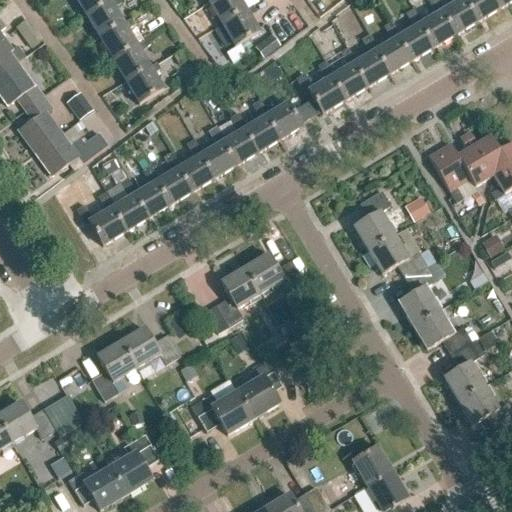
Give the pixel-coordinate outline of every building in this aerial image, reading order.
[(73,0),(85,19),(109,5),(106,0),(73,0)] [(217,0),(207,6),(221,28),(244,14),(235,0),(217,0)] [(403,0),(394,6),(402,19),(404,17),(413,13),(405,0),(403,0)] [(433,0),(426,5),(435,19),(439,16),(453,40),(475,27),(461,3),(457,6),(453,0),(433,0)] [(488,0),(466,0),(465,1),(464,0),(453,0),(457,6),(461,3),(475,27),(497,14),(488,0)] [(511,0),(488,0),(497,14),(511,4),(511,0)] [(116,1),(109,5),(85,19),(98,41),(122,26),(113,11),(120,7),(116,1)] [(248,20),(254,16),(251,10),(244,14),(221,28),(234,51),(258,36),(248,20)] [(439,16),(435,19),(421,27),(413,13),(404,17),(413,32),(417,30),(431,53),(453,40),(439,16)] [(43,44),(27,22),(15,31),(31,52),(43,44)] [(129,22),(122,26),(98,41),(111,63),(135,48),(126,32),(132,28),(129,22)] [(0,32),(3,31),(0,26),(0,79),(16,67),(8,56),(10,54),(0,39),(0,32)] [(417,30),(413,32),(399,40),(391,26),(382,31),(391,45),(395,43),(409,66),(431,53),(417,30)] [(293,32),(285,37),(288,42),(296,37),(293,32)] [(395,43),(391,45),(377,53),(369,39),(361,44),(369,58),(373,56),(388,79),(409,66),(395,43)] [(266,41),(258,45),(267,59),(274,55),(266,41)] [(142,44),(135,48),(111,63),(124,84),(148,70),(139,54),(145,50),(142,44)] [(178,68),(186,63),(181,53),(172,58),(178,68)] [(373,56),(369,58),(355,67),(346,53),(338,57),(347,72),(352,69),(366,93),(388,79),(373,56)] [(352,69),(347,72),(334,79),(326,65),(317,70),(326,84),(330,82),(344,106),(366,93),(352,69)] [(152,76),(158,72),(155,66),(148,70),(124,84),(138,107),(162,92),(152,76)] [(33,90),(16,67),(0,79),(0,101),(6,110),(15,104),(24,115),(43,100),(35,89),(33,90)] [(314,83),(321,78),(318,72),(310,77),(314,83)] [(330,82),(326,84),(312,92),(303,78),(295,83),(304,98),(308,96),(322,119),(344,106),(330,82)] [(78,97),(65,106),(78,124),(91,115),(78,97)] [(52,112),(43,100),(24,115),(31,125),(17,135),(34,159),(61,137),(45,116),(52,112)] [(278,145),(300,131),(298,128),(314,119),(307,107),(291,116),(286,107),(268,118),(259,104),(251,109),(259,123),(263,121),(278,145)] [(263,121),(259,123),(246,131),(237,116),(229,122),(237,136),(241,134),(256,158),(278,145),(263,121)] [(241,134),(237,136),(224,144),(215,130),(207,135),(216,149),(219,147),(234,171),(256,158),(241,134)] [(511,193),(511,147),(499,156),(490,141),(477,148),(469,136),(460,142),(467,154),(457,160),(470,182),(475,190),(493,180),(504,198),(511,194),(511,193)] [(70,149),(61,137),(34,159),(51,181),(78,161),(83,168),(107,150),(97,137),(77,153),(72,147),(70,149)] [(219,147),(216,149),(202,157),(193,143),(185,148),(194,162),(198,160),(212,184),(234,171),(219,147)] [(133,147),(123,153),(132,168),(142,162),(133,147)] [(470,182),(457,160),(450,148),(428,161),(456,207),(463,203),(456,191),(470,182)] [(198,160),(194,162),(180,170),(172,156),(164,160),(172,175),(176,173),(190,197),(212,184),(198,160)] [(176,173),(172,175),(158,183),(150,169),(142,174),(150,188),(154,186),(168,210),(190,197),(176,173)] [(154,186),(150,188),(137,196),(128,181),(119,187),(128,201),(132,199),(146,223),(168,210),(154,186)] [(132,199),(128,201),(114,209),(106,195),(97,200),(106,214),(110,212),(124,236),(146,223),(132,199)] [(478,209),(483,206),(477,195),(471,199),(478,209)] [(351,232),(365,255),(392,239),(378,216),(389,210),(381,196),(358,209),(366,223),(351,232)] [(413,226),(430,216),(421,201),(404,211),(413,226)] [(110,212),(106,214),(93,222),(84,208),(75,213),(84,228),(88,226),(102,249),(124,236),(110,212)] [(395,270),(403,284),(425,271),(417,257),(406,263),(392,239),(365,255),(380,279),(395,270)] [(288,296),(302,287),(290,266),(276,274),(267,259),(243,273),(259,299),(282,285),(288,296)] [(499,262),(491,266),(495,273),(503,269),(499,262)] [(434,286),(425,271),(403,284),(411,299),(396,307),(410,331),(437,315),(423,292),(434,286)] [(235,313),(259,299),(243,273),(219,287),(228,302),(215,311),(227,332),(241,324),(235,313)] [(451,339),(437,315),(410,331),(424,355),(439,346),(448,360),(470,347),(461,333),(451,339)] [(177,343),(191,335),(182,319),(168,327),(177,343)] [(322,324),(298,335),(305,349),(328,338),(322,324)] [(165,369),(179,361),(166,340),(153,348),(144,333),(120,347),(135,373),(159,359),(165,369)] [(485,355),(498,347),(490,335),(478,342),(485,355)] [(236,358),(248,352),(239,337),(228,344),(236,358)] [(111,387),(135,373),(120,347),(96,361),(105,377),(90,385),(103,406),(118,398),(111,387)] [(478,361),(470,347),(448,360),(456,374),(441,383),(455,407),(482,391),(468,367),(478,361)] [(186,386),(197,379),(190,367),(179,374),(186,386)] [(270,396),(280,390),(266,367),(252,375),(257,384),(236,397),(252,424),(278,409),(270,396)] [(496,414),(482,391),(455,407),(469,430),(484,421),(493,435),(511,423),(511,417),(506,408),(496,414)] [(252,424),(236,397),(216,408),(211,400),(189,413),(203,436),(217,427),(225,440),(252,424)] [(40,444),(55,435),(43,414),(29,422),(20,407),(0,418),(0,427),(12,447),(34,433),(40,444)] [(131,429),(143,426),(141,415),(129,419),(131,429)] [(0,453),(12,447),(0,427),(0,453)] [(141,472),(157,463),(143,440),(121,453),(127,462),(109,472),(125,500),(149,486),(141,472)] [(351,467),(366,492),(390,478),(375,453),(351,467)] [(104,511),(125,500),(109,472),(86,486),(81,477),(67,486),(80,509),(90,503),(95,511),(104,511)] [(405,503),(390,478),(366,492),(377,511),(391,511),(405,503)] [(325,511),(315,494),(305,500),(312,511),(325,511)] [(312,511),(305,500),(293,507),(288,499),(266,511),(312,511)]
